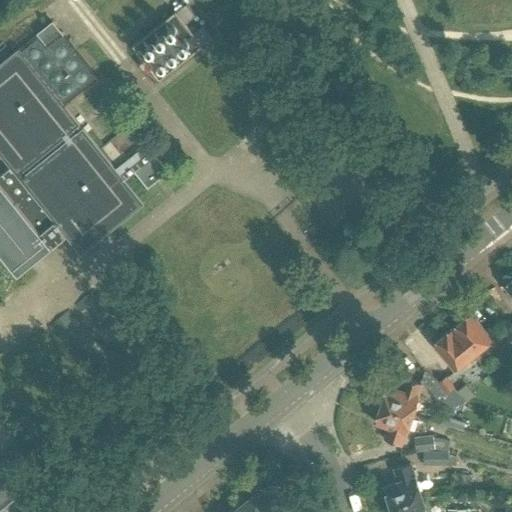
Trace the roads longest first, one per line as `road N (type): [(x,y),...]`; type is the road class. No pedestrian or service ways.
road 1 (residential): [(283,398),(511,212)]
road 2 (residential): [(144,511),(283,398)]
road 3 (residential): [(349,511),(283,398)]
